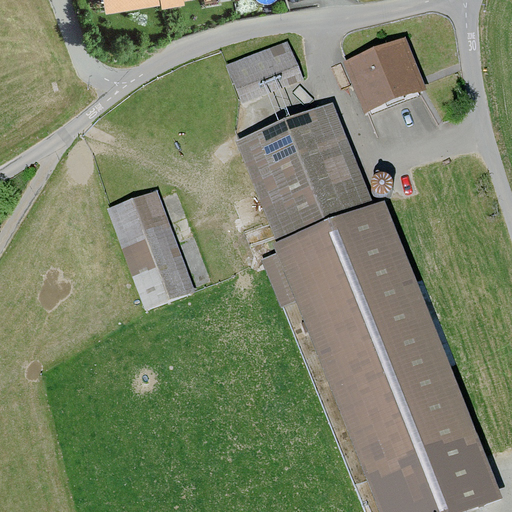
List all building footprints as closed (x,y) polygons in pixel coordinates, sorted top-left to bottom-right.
[(101,0),(104,14),(160,5),(162,12),(184,9),(183,3),(201,0),(101,0)] [(403,48),(343,76),(365,125),(426,97),(403,48)] [(225,74),(238,110),(300,87),(287,51),(225,74)] [(331,115),(235,154),(276,255),(271,257),(273,262),(262,267),(281,314),(291,310),(367,497),(479,451),(384,215),(373,220),(331,115)] [(156,199),(107,219),(147,317),(196,297),(156,199)]
